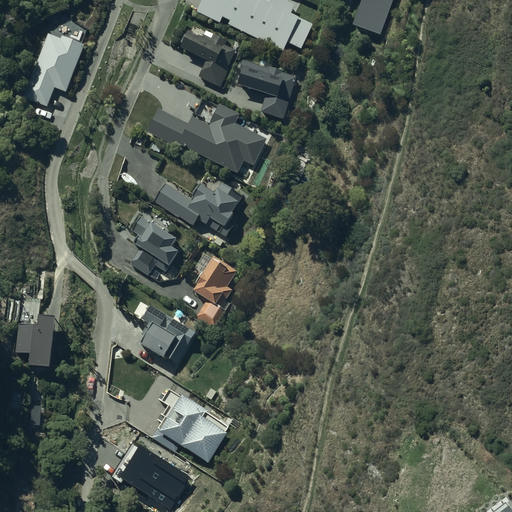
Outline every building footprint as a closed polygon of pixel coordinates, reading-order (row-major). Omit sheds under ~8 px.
[(203,0),(197,14),(223,26),(225,21),(229,23),(227,27),(283,53),(287,44),(300,50),(312,26),(291,16),(295,8),(279,0),(203,0)] [(395,0),(363,0),(354,28),(381,38),(395,0)] [(182,46),(179,50),(206,62),(199,80),(222,90),(239,53),(224,47),(227,42),(206,32),(204,36),(193,31),(191,35),(189,34),(187,38),(185,37),(181,45),(182,46)] [(30,78),(23,99),(47,108),(54,89),(66,94),(84,45),(63,37),(61,40),(48,35),(48,37),(44,35),(28,77),(30,78)] [(364,48),(345,43),(340,60),(359,66),(364,48)] [(244,69),(237,88),(266,97),(261,113),(283,120),(296,78),(291,76),(292,73),(284,70),(283,73),(271,70),(274,62),(262,59),(260,67),(242,62),(241,67),(246,68),(245,69),(244,69)] [(158,110),(147,133),(238,175),(244,163),(255,168),(267,142),(234,127),(240,115),(218,105),(209,125),(193,118),(190,125),(158,110)] [(168,180),(154,202),(192,227),(197,219),(226,239),(233,228),(227,224),(244,199),(222,185),(214,197),(200,187),(192,200),(189,198),(191,195),(168,180)] [(140,251),(130,265),(148,277),(155,267),(165,275),(179,254),(172,249),(176,243),(163,234),(165,232),(153,223),(151,226),(140,218),(131,231),(139,237),(133,246),(140,251)] [(194,295),(214,307),(213,308),(206,304),(196,319),(215,330),(225,313),(220,310),(233,290),(229,289),(237,273),(224,267),(225,265),(213,258),(196,287),(198,288),(194,295)] [(145,339),(140,346),(163,361),(165,358),(176,366),(196,335),(150,305),(143,317),(151,322),(142,337),(145,339)] [(151,441),(176,455),(179,449),(209,466),(226,436),(225,435),(234,418),(230,416),(227,422),(221,418),(220,420),(169,392),(167,396),(162,393),(158,401),(169,407),(164,415),(161,414),(155,425),(159,427),(151,441)] [(141,467),(125,489),(143,502),(148,494),(170,510),(192,480),(181,472),(184,467),(178,462),(177,465),(171,461),(169,463),(140,442),(130,456),(134,459),(133,461),(141,467)]
